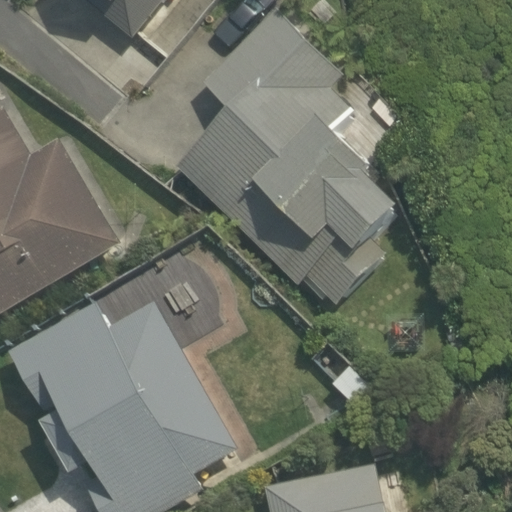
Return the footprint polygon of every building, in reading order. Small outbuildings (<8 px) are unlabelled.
[(92,0),(145,43),(180,0),(92,0)] [(319,277),(348,306),(398,256),(386,244),(420,211),(387,179),(393,173),(352,132),(370,113),(350,93),(363,80),(290,9),(212,88),(240,115),(186,169),(307,289),(319,277)] [(0,320),(134,244),(73,139),(46,155),(18,108),(0,118),(0,320)] [(109,308),(24,357),(58,414),(75,404),(81,414),(59,427),(90,479),(108,468),(113,477),(96,488),(109,511),(184,511),(219,492),(210,477),(252,453),(167,306),(122,331),(109,308)] [(409,511),(410,511),(404,511),(395,511),(387,468),(279,489),(283,511),(409,511)]
